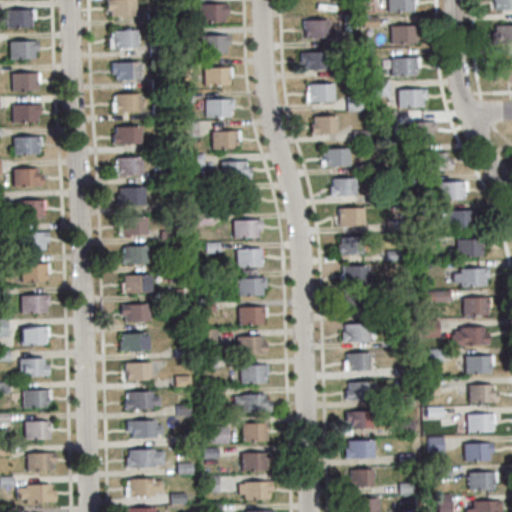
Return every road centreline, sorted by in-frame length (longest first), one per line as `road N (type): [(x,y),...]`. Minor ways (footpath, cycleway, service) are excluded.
road 1 (residential): [(307,511),(298,247),(270,115),(261,0)]
road 2 (residential): [(88,511),(70,0)]
road 3 (residential): [(511,206),(462,96),(452,0)]
